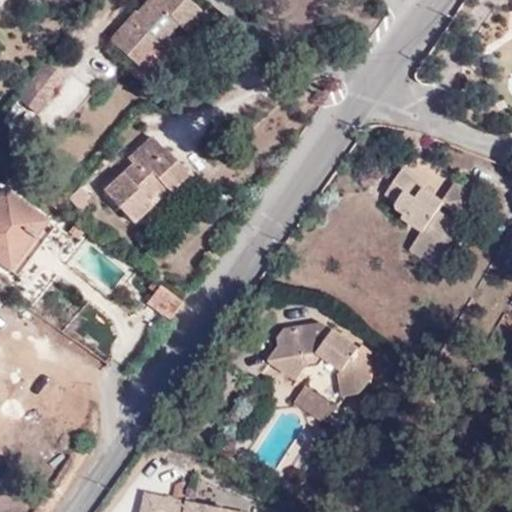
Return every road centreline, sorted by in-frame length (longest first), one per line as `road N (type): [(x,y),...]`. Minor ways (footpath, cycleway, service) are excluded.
road 1 (tertiary): [(68,511),(367,82)]
road 2 (residential): [(222,0),(367,82)]
